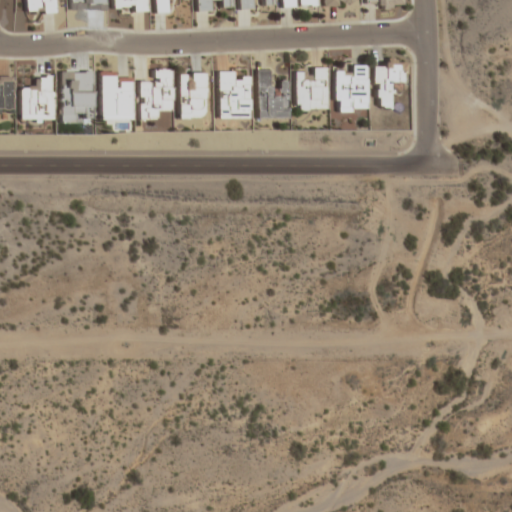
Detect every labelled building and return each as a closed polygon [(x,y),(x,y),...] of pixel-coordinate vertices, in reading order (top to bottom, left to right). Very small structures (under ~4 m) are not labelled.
[(22,0),(23,15),(53,13),(52,0),(22,0)] [(109,0),(110,13),(144,12),(143,0),(109,0)] [(185,0),(151,0),(152,13),(165,13),(165,1),(185,0)] [(192,0),(193,11),(207,11),(207,1),(218,1),(218,10),(229,9),(228,0),(192,0)] [(235,0),(235,11),(248,10),(247,0),(260,0),(260,10),(271,10),(270,0),(235,0)] [(401,83),(401,61),(380,61),(380,67),(371,67),(370,107),(388,108),(388,83),(401,83)] [(363,65),(349,65),(349,73),(331,73),(331,112),(363,112),(363,65)] [(292,110),(323,110),(323,67),(304,67),(304,69),(292,69),(292,110)] [(168,69),(147,69),(147,81),(134,81),(134,120),(155,120),(155,111),(168,111),(168,69)] [(284,119),(284,80),(270,80),(270,70),(252,70),(252,119),(284,119)] [(118,77),(118,71),(96,71),(96,120),(128,120),(128,77),(118,77)] [(213,119),(245,119),(245,76),(234,76),(234,71),(213,71),(213,119)] [(202,73),(174,73),(174,118),(202,118),(202,73)] [(9,76),(0,76),(0,114),(9,114),(9,76)] [(48,120),(48,77),(30,77),(30,86),(17,86),(17,120),(48,120)]
